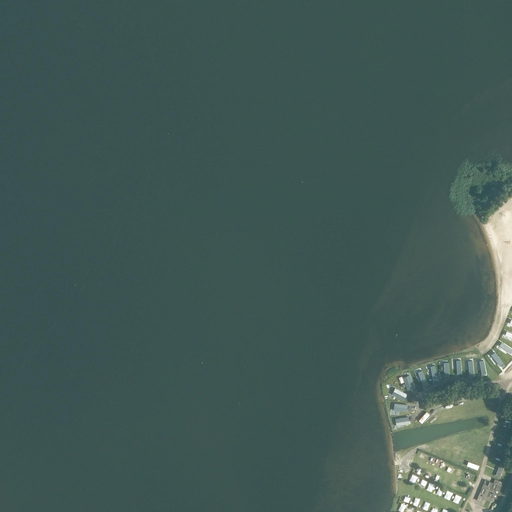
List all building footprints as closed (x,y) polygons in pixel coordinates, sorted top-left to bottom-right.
[(511,348),(502,342),(499,346),(511,355),(511,352),(511,348)] [(491,356),(500,367),(503,363),(495,353),(491,356)] [(423,370),(418,372),(423,385),(428,383),(423,370)] [(414,387),(410,378),(404,380),(408,390),(414,387)] [(407,394),(398,389),(394,396),(404,401),(407,394)] [(491,400),(477,412),(480,416),(494,404),(491,400)] [(441,408),(427,425),(446,422),(461,402),(443,407),(441,408)] [(408,405),(397,404),(396,411),(407,412),(408,405)] [(453,414),(456,417),(464,409),(461,406),(453,414)] [(418,420),(422,423),(430,415),(427,412),(418,420)] [(409,424),(408,417),(398,419),(399,425),(409,424)] [(487,425),(476,430),(490,438),(501,428),(487,425)] [(476,430),(461,434),(478,446),(490,438),(476,430)] [(461,434),(446,438),(459,452),(478,446),(461,434)] [(446,438),(432,442),(446,456),(459,452),(446,438)] [(432,442),(415,447),(430,461),(446,456),(432,442)] [(411,450),(408,453),(419,462),(422,458),(411,450)] [(504,466),(500,464),(495,476),(499,477),(504,466)] [(496,485),(484,479),(477,495),(484,499),(486,494),(490,496),(491,492),(492,492),(496,485)] [(448,498),(451,492),(446,489),(443,495),(448,498)]
